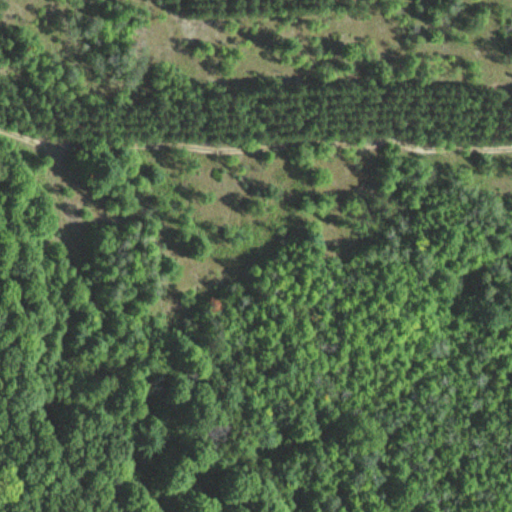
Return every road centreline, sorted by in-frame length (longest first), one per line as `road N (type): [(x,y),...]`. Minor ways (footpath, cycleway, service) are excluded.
road 1 (track): [(492,0),(489,24),(385,119),(284,127),(170,156),(37,267),(0,313)]
road 2 (track): [(37,267),(31,40)]
